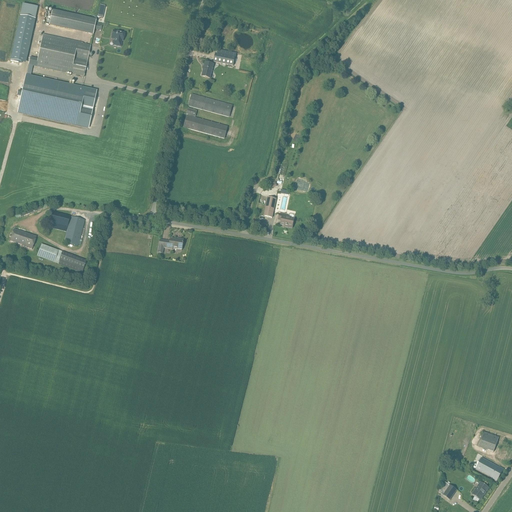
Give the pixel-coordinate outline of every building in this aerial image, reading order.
[(96,21),(52,11),(49,26),(93,35),(96,21)] [(20,16),(15,41),(30,45),(35,20),(20,16)] [(125,34),(113,31),(111,39),(115,40),(113,46),(121,47),(122,41),(123,41),(125,34)] [(43,34),(43,36),(36,66),(84,77),(91,46),(82,44),(82,43),(43,34)] [(95,34),(92,45),(98,47),(101,35),(95,34)] [(236,58),(237,54),(218,50),(218,54),(216,54),(214,62),(233,66),(235,58),(236,58)] [(213,65),(210,64),(205,63),(202,77),(210,79),(213,65)] [(96,92),(26,76),(18,113),(88,128),(96,92)] [(232,105),(197,96),(192,95),(189,106),(229,117),(232,105)] [(227,127),(187,116),(184,128),(224,139),(227,127)] [(268,198),(265,211),(264,216),(272,218),(273,213),(276,199),(268,198)] [(36,208),(15,216),(17,219),(48,207),(47,204),(37,208),(36,208)] [(70,217),(52,212),(50,218),(46,217),(45,221),(43,221),(42,223),(49,225),(48,228),(66,233),(70,217)] [(288,215),(280,214),(278,220),(281,221),(280,225),(292,228),(294,219),(287,218),(288,215)] [(71,217),(64,243),(69,244),(78,246),(78,245),(80,239),(82,229),(83,225),(84,220),(71,217)] [(36,237),(14,230),(10,242),(23,246),(23,247),(32,250),(36,237)] [(170,242),(160,240),(158,251),(159,251),(158,253),(163,254),(163,248),(182,251),(183,241),(171,239),(170,242)] [(82,274),(86,261),(42,245),(37,257),(54,263),(58,265),(82,274)] [(499,438),(484,433),(479,447),(494,452),(499,438)] [(482,457),(480,460),(476,468),(492,477),(491,478),(497,481),(504,470),(499,467),(499,468),(482,457)] [(450,500),(457,490),(446,482),(439,492),(450,500)] [(488,489),(484,486),(481,483),(473,495),(480,500),(488,489)]
